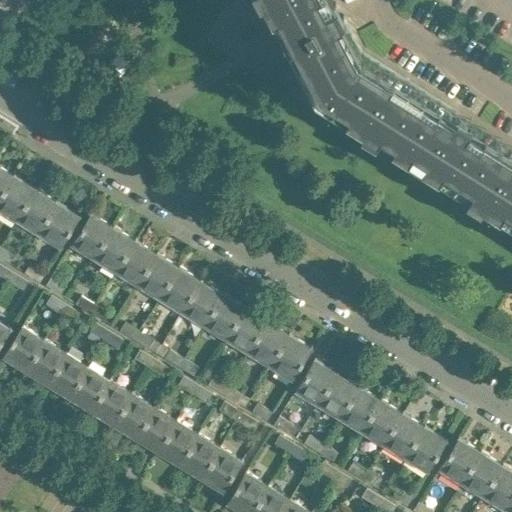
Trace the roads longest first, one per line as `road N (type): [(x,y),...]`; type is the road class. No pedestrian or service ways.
road 1 (residential): [(511,409),(0,96)]
road 2 (unknown): [(511,243),(312,112),(261,35)]
road 3 (residential): [(115,511),(12,450)]
